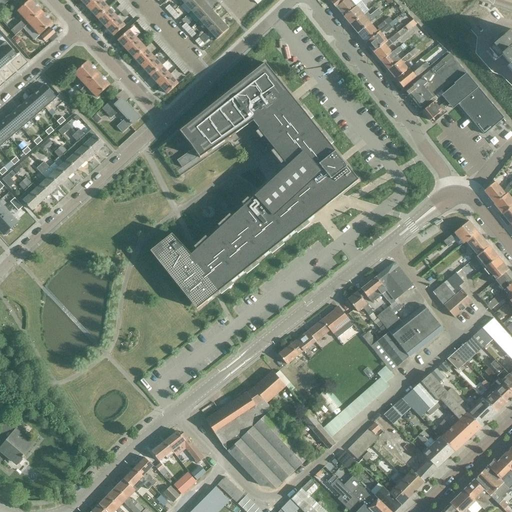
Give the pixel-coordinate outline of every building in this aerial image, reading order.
[(0,0),(0,9),(10,0),(0,0)] [(24,19),(10,31),(15,36),(23,29),(42,12),(31,0),(18,12),(24,19)] [(82,0),(81,1),(89,10),(99,0),(82,0)] [(100,0),(99,0),(89,10),(97,19),(108,9),(100,0)] [(121,14),(128,7),(122,0),(121,0),(118,3),(120,5),(116,9),(121,14)] [(203,1),(201,0),(185,0),(183,3),(191,12),(203,1)] [(334,0),(332,3),(336,8),(345,0),(334,0)] [(345,0),(336,8),(344,17),(356,7),(351,1),(352,0),(345,0)] [(368,11),(364,6),(371,0),(364,0),(344,17),(351,25),(366,12),(368,11)] [(211,10),(203,1),(191,12),(200,21),(211,10)] [(170,15),(174,11),(169,6),(165,9),(170,15)] [(128,7),(121,14),(125,18),(129,15),(131,18),(135,14),(128,7)] [(108,9),(97,19),(105,28),(116,17),(108,9)] [(371,24),(378,17),(382,14),(378,9),(369,16),(366,12),(351,25),(358,34),(371,24)] [(219,20),(211,10),(200,21),(208,30),(219,20)] [(179,17),(174,11),(170,15),(175,20),(179,17)] [(42,12),(23,29),(27,33),(34,40),(39,36),(53,24),(42,12)] [(116,17),(105,28),(114,37),(125,27),(116,17)] [(389,25),(392,23),(389,18),(387,20),(378,27),(378,29),(376,30),(371,24),(358,34),(366,43),(389,24),(389,25)] [(145,33),(149,29),(140,19),(136,23),(145,33)] [(228,29),(219,20),(208,30),(217,40),(228,29)] [(413,21),(405,28),(407,31),(415,24),(413,21)] [(187,33),(191,29),(186,24),(182,28),(187,33)] [(389,25),(389,24),(366,43),(373,53),(387,41),(382,34),(384,32),(386,33),(392,28),(389,25)] [(51,29),(41,38),(46,43),(48,40),(51,43),(57,38),(54,35),(55,34),(51,29)] [(149,29),(145,33),(152,40),(156,36),(149,29)] [(195,35),(191,29),(187,33),(192,38),(195,35)] [(126,50),(137,40),(129,31),(118,41),(126,50)] [(497,60),(502,56),(511,67),(511,33),(509,32),(488,49),(497,60)] [(381,62),(391,53),(388,48),(397,40),(394,36),(387,41),(373,53),(381,62)] [(200,47),(204,44),(199,39),(195,42),(200,47)] [(137,40),(126,50),(134,59),(145,49),(137,40)] [(161,50),(165,47),(158,40),(155,43),(161,50)] [(17,55),(5,42),(0,46),(0,59),(5,65),(17,55)] [(171,54),(165,47),(161,50),(168,57),(171,54)] [(399,47),(391,53),(381,62),(388,70),(400,61),(396,56),(401,51),(399,47)] [(145,49),(134,59),(142,68),(153,57),(145,49)] [(407,62),(419,52),(416,49),(409,54),(400,61),(388,70),(396,80),(408,70),(403,63),(405,60),(407,62)] [(407,92),(420,108),(456,79),(457,81),(467,73),(450,54),(440,62),(430,70),(434,74),(433,75),(430,72),(422,78),(407,91),(407,92)] [(153,57),(142,68),(150,76),(161,66),(153,57)] [(177,68),(181,64),(174,57),(171,60),(177,68)] [(80,91),(98,74),(87,62),(75,74),(82,83),(77,87),(80,91)] [(171,235),(150,252),(196,310),(244,272),(256,262),(269,252),(358,181),(265,64),(179,132),(191,147),(192,149),(197,156),(199,159),(239,131),(253,122),(259,129),(258,130),(289,169),(291,168),(292,170),(257,198),(255,196),(191,255),(171,235)] [(188,72),(181,64),(177,68),(184,75),(188,72)] [(161,66),(150,76),(158,85),(169,75),(161,66)] [(408,70),(396,80),(403,88),(425,69),(422,66),(414,72),(414,73),(413,74),(409,69),(408,70)] [(98,74),(80,91),(84,94),(89,90),(96,98),(109,86),(98,74)] [(169,75),(158,85),(167,94),(178,84),(169,75)] [(466,75),(443,96),(453,107),(459,102),(483,134),(502,119),(466,75)] [(57,98),(45,85),(34,95),(45,108),(57,98)] [(45,108),(34,95),(22,105),(33,118),(45,108)] [(420,108),(420,109),(422,112),(430,121),(447,107),(444,103),(438,107),(434,102),(435,101),(433,98),(420,108)] [(122,134),(139,118),(121,99),(117,103),(113,99),(102,109),(111,119),(119,111),(126,118),(116,127),(122,134)] [(28,123),(33,118),(22,105),(10,115),(21,129),(28,123)] [(97,114),(92,119),(97,124),(102,120),(97,114)] [(21,129),(10,115),(0,123),(0,127),(10,139),(21,129)] [(60,126),(65,121),(62,118),(56,122),(60,126)] [(67,124),(58,132),(62,137),(71,129),(67,124)] [(0,127),(0,146),(10,139),(0,127)] [(45,132),(48,136),(53,131),(50,128),(45,132)] [(79,130),(76,133),(94,154),(103,146),(95,136),(95,135),(91,130),(85,136),(79,130)] [(94,154),(76,133),(72,137),(77,143),(72,147),(86,162),(94,154)] [(33,142),(37,146),(40,143),(42,141),(39,138),(33,142)] [(86,162),(72,147),(67,152),(61,146),(58,149),(77,170),(86,162)] [(22,152),(25,156),(30,151),(27,148),(22,152)] [(77,170),(58,149),(54,153),(64,164),(59,168),(68,178),(77,170)] [(192,149),(177,160),(181,167),(197,156),(192,149)] [(10,162),(13,166),(19,161),(16,158),(10,162)] [(68,178),(59,168),(55,164),(49,168),(44,162),(40,165),(59,186),(68,178)] [(59,186),(40,165),(36,169),(43,177),(38,181),(41,185),(50,194),(59,186)] [(9,189),(15,184),(7,176),(2,180),(9,189)] [(50,194),(41,185),(37,189),(32,184),(32,185),(26,179),(22,182),(41,203),(50,194)] [(507,195),(511,188),(511,181),(510,184),(506,189),(504,192),(501,189),(500,189),(495,183),(484,192),(490,200),(490,201),(492,203),(493,203),(494,205),(494,204),(495,205),(507,195)] [(22,182),(19,185),(25,193),(20,198),(23,201),(32,211),(41,203),(22,182)] [(511,200),(507,195),(495,205),(494,204),(494,205),(502,215),(510,209),(511,207),(511,200)] [(18,203),(14,198),(10,203),(14,207),(18,203)] [(0,219),(8,212),(0,203),(0,219)] [(18,211),(22,207),(18,203),(14,207),(18,211)] [(511,207),(510,209),(502,215),(510,225),(511,223),(511,207)] [(9,231),(18,223),(8,212),(0,219),(0,232),(3,236),(5,235),(6,236),(10,232),(9,231)] [(463,244),(465,242),(477,232),(468,221),(443,242),(446,246),(454,241),(453,239),(456,236),(463,244)] [(477,232),(465,242),(477,257),(483,252),(489,247),(477,232)] [(483,252),(477,257),(475,258),(484,269),(492,263),(498,258),(489,247),(483,252)] [(508,271),(498,258),(492,263),(484,269),(494,282),(495,281),(502,275),(508,271)] [(394,262),(376,277),(391,297),(386,300),(390,305),(395,302),(394,300),(413,286),(394,262)] [(511,283),(511,275),(508,271),(502,275),(495,281),(503,291),(511,283)] [(451,277),(458,287),(463,282),(456,273),(451,277)] [(376,277),(360,289),(371,303),(382,294),(386,300),(391,297),(376,277)] [(462,291),(458,287),(451,277),(445,282),(449,286),(452,290),(449,293),(453,298),(462,291)] [(445,282),(442,285),(434,292),(433,293),(436,297),(449,286),(445,282)] [(511,283),(503,291),(511,300),(510,301),(511,299),(511,283)] [(452,290),(449,286),(436,297),(440,302),(449,293),(452,290)] [(462,291),(453,298),(443,307),(453,318),(472,302),(462,291)] [(373,313),(371,310),(356,292),(347,300),(357,312),(362,308),(369,316),(373,313)] [(453,298),(449,293),(440,302),(443,307),(453,298)] [(338,307),(322,320),(330,331),(336,339),(353,325),(338,307)] [(408,358),(441,329),(421,307),(399,324),(391,314),(380,323),(383,326),(408,358)] [(380,323),(391,314),(387,308),(376,317),(377,318),(379,322),(380,323)] [(511,338),(493,318),(482,329),(492,340),(505,354),(511,360),(511,338)] [(330,331),(322,320),(308,331),(317,341),(330,331)] [(408,358),(383,326),(380,329),(385,335),(376,342),(374,344),(370,347),(382,361),(390,372),(396,368),(408,358)] [(482,329),(481,329),(475,335),(485,346),(492,340),(482,329)] [(308,331),(293,343),(301,354),(317,341),(308,331)] [(368,332),(362,336),(370,346),(370,347),(374,344),(372,342),(374,340),(368,332)] [(473,337),(465,344),(475,354),(482,348),(473,337)] [(287,365),(301,354),(293,343),(278,355),(287,365)] [(465,344),(464,344),(451,356),(461,367),(475,354),(465,344)] [(461,367),(451,356),(447,360),(457,371),(461,367)] [(501,381),(511,393),(511,377),(509,375),(508,374),(494,360),(489,365),(499,374),(497,376),(498,378),(501,381)] [(444,362),(439,367),(445,373),(450,369),(444,362)] [(381,370),(389,380),(393,376),(385,367),(381,370)] [(511,398),(511,393),(501,381),(498,378),(498,379),(488,369),(485,372),(495,383),(490,387),(492,389),(506,404),(511,398)] [(389,380),(381,370),(376,374),(380,378),(385,383),(389,380)] [(430,374),(438,383),(442,379),(435,370),(430,374)] [(463,370),(459,374),(463,379),(468,374),(463,370)] [(279,371),(275,374),(286,386),(289,383),(279,371)] [(272,372),(253,389),(266,404),(266,403),(286,386),(275,374),(272,372)] [(440,400),(447,393),(446,393),(438,383),(430,374),(420,383),(437,402),(440,400)] [(380,378),(376,382),(384,391),(388,387),(385,383),(380,378)] [(506,404),(492,389),(490,387),(484,381),(481,384),(486,390),(488,388),(490,391),(488,393),(490,395),(484,401),(496,413),(506,404)] [(384,391),(376,382),(372,385),(380,394),(384,391)] [(429,409),(437,402),(420,383),(412,390),(429,409)] [(372,385),(368,389),(376,398),(380,394),(372,385)] [(450,388),(446,393),(447,393),(467,414),(481,428),(496,413),(484,401),(481,397),(474,403),(476,405),(471,410),(450,388)] [(266,404),(253,389),(205,420),(223,448),(259,486),(275,489),(309,457),(268,413),(272,410),(266,403),(266,404)] [(341,406),(327,389),(317,398),(331,415),(341,406)] [(376,398),(368,389),(364,392),(372,402),(376,398)] [(420,418),(429,409),(412,390),(402,400),(411,409),(420,418)] [(364,392),(360,396),(368,405),(372,402),(364,392)] [(440,400),(459,421),(467,414),(447,393),(440,400)] [(360,396),(355,400),(363,409),(368,405),(360,396)] [(355,400),(351,403),(359,413),(363,409),(355,400)] [(402,400),(392,408),(401,417),(411,409),(402,400)] [(359,413),(351,403),(347,407),(355,416),(359,413)] [(347,407),(343,411),(351,420),(355,416),(347,407)] [(401,417),(392,408),(383,416),(392,425),(401,417)] [(351,420),(343,411),(339,414),(347,424),(351,420)] [(330,438),(322,429),(308,412),(301,418),(328,450),(335,444),(330,438)] [(347,424),(339,414),(335,418),(343,427),(347,424)] [(467,414),(459,421),(452,427),(450,425),(449,427),(444,421),(438,426),(445,434),(440,438),(444,442),(455,452),(465,443),(481,428),(467,414)] [(335,418),(330,422),(339,431),(343,427),(335,418)] [(0,436),(2,438),(12,426),(6,421),(0,427),(0,436)] [(339,431),(330,422),(326,425),(334,435),(339,431)] [(374,423),(368,429),(377,437),(382,433),(379,430),(380,429),(374,423)] [(322,429),(330,438),(334,435),(326,425),(322,429)] [(378,438),(377,437),(368,429),(363,433),(373,443),(378,438)] [(423,431),(420,434),(431,446),(446,461),(455,452),(444,442),(440,438),(440,437),(434,443),(423,431)] [(34,444),(19,432),(15,437),(13,434),(0,449),(0,450),(17,464),(34,444)] [(164,442),(173,454),(176,457),(185,449),(197,464),(204,459),(183,433),(180,436),(177,432),(164,442)] [(363,433),(359,438),(369,448),(373,443),(363,433)] [(431,446),(420,434),(416,437),(423,444),(428,449),(422,454),(437,469),(446,461),(431,446)] [(359,438),(355,442),(365,452),(369,448),(359,438)] [(164,442),(151,453),(159,462),(165,457),(167,459),(173,454),(164,442)] [(365,452),(355,442),(351,446),(361,456),(365,452)] [(361,456),(351,446),(347,450),(357,460),(361,456)] [(398,458),(411,471),(411,470),(424,483),(437,469),(422,454),(418,450),(418,451),(411,458),(404,451),(398,458)] [(511,452),(509,450),(499,460),(500,460),(510,470),(511,472),(511,452)] [(345,452),(337,460),(348,471),(356,462),(345,452)] [(144,458),(134,469),(152,487),(155,483),(148,476),(146,477),(145,475),(153,467),(144,458)] [(494,460),(487,467),(500,480),(508,488),(511,484),(511,472),(510,470),(500,460),(497,463),(494,460)] [(199,466),(191,473),(196,480),(205,472),(199,466)] [(500,480),(487,467),(474,480),(488,494),(488,495),(491,498),(503,510),(508,506),(502,501),(502,500),(501,499),(510,490),(500,480)] [(134,469),(123,480),(135,491),(136,492),(143,485),(148,491),(152,487),(134,469)] [(411,471),(403,478),(416,491),(424,483),(411,470),(411,471)] [(181,478),(173,486),(181,495),(190,487),(191,485),(194,483),(195,482),(187,473),(181,478)] [(370,511),(360,503),(350,493),(343,486),(333,476),(326,483),(341,496),(337,500),(349,511),(370,511)] [(390,511),(370,492),(364,487),(360,483),(353,476),(343,486),(350,493),(360,503),(370,511),(390,511)] [(221,488),(228,481),(225,477),(218,485),(221,488)] [(403,478),(396,486),(408,498),(416,491),(403,478)] [(128,498),(135,491),(123,480),(115,488),(139,511),(147,511),(146,510),(144,511),(132,499),(131,501),(128,498)] [(301,489),(309,497),(317,488),(309,480),(301,489)] [(474,480),(464,490),(474,500),(475,501),(484,510),(490,503),(487,501),(491,498),(488,495),(488,494),(474,480)] [(232,485),(228,481),(221,488),(225,492),(232,485)] [(377,484),(370,492),(390,511),(395,511),(401,506),(388,494),(377,484)] [(236,488),(232,485),(225,492),(229,495),(236,488)] [(396,486),(388,494),(401,506),(408,498),(396,486)] [(179,496),(170,487),(163,494),(173,503),(179,496)] [(139,511),(115,488),(107,497),(119,508),(123,504),(131,511),(139,511)] [(215,488),(210,492),(224,506),(229,502),(215,488)] [(236,488),(229,495),(233,499),(240,492),(236,488)] [(301,489),(294,496),(291,499),(299,508),(303,511),(325,511),(323,510),(317,504),(309,497),(301,489)] [(464,490),(450,504),(458,511),(469,511),(467,509),(475,501),(474,500),(464,490)] [(210,492),(205,497),(219,511),(224,506),(210,492)] [(238,504),(245,497),(240,492),(233,499),(238,504)] [(163,507),(167,503),(161,496),(156,501),(163,507)] [(107,497),(99,505),(106,511),(114,511),(116,511),(122,511),(119,508),(107,497)] [(218,511),(219,511),(205,497),(201,502),(210,511),(218,511)] [(245,497),(238,504),(239,505),(242,508),(249,501),(245,497)] [(295,511),(299,508),(291,499),(285,505),(291,511),(295,511)] [(249,501),(242,508),(246,511),(247,511),(254,505),(249,501)] [(320,501),(317,504),(323,510),(326,507),(320,501)] [(210,511),(201,502),(196,507),(201,511),(210,511)]
